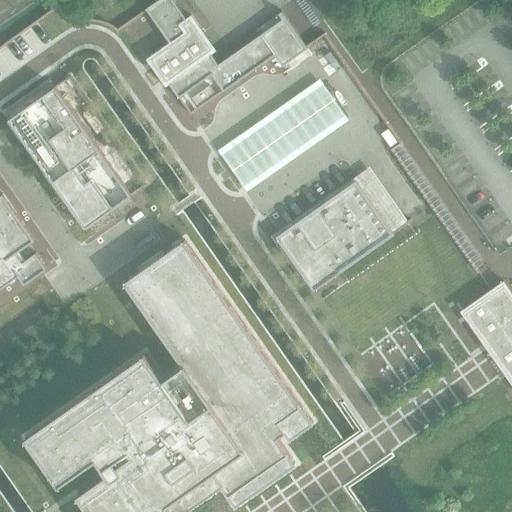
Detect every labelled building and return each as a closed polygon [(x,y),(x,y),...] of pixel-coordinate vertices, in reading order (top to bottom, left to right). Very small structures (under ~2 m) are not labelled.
[(186,16),(174,0),(159,0),(151,6),(174,39),(172,41),(152,55),(179,93),(211,71),(224,90),(275,54),(282,64),(307,46),(287,17),(219,64),(211,52),(216,49),(191,12),(186,16)] [(350,119),(321,78),(220,148),(249,189),(350,119)] [(130,196),(54,83),(7,115),(84,227),(130,196)] [(285,235),(316,282),(395,227),(364,181),(285,235)] [(0,285),(18,273),(23,281),(46,265),(36,250),(24,257),(17,248),(34,236),(1,190),(0,190),(0,285)] [(178,511),(175,507),(219,477),(233,496),(293,455),(277,431),(285,425),(290,434),(312,418),(188,237),(129,277),(185,360),(165,373),(150,350),(29,433),(58,476),(98,449),(109,465),(74,489),(89,511),(178,511)] [(507,372),(511,379),(511,294),(503,281),(492,289),(463,309),(489,347),(499,361),(507,372)] [(406,344),(396,331),(370,350),(380,364),(406,344)]
